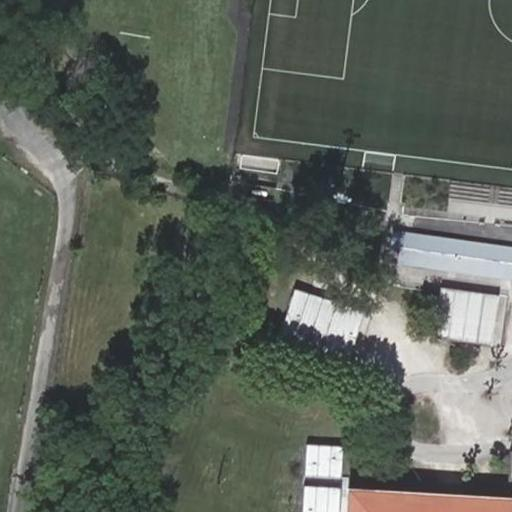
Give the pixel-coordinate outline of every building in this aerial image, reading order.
[(272,195),(244,191),(243,207),(271,210),(272,195)] [(511,244),(392,229),(388,261),(511,277),(511,244)] [(441,285),(435,334),(493,342),(499,292),(441,285)] [(366,311),(295,288),(281,337),(351,359),(366,311)] [(306,475),(343,477),(346,444),(309,441),(306,475)] [(306,483),(304,511),(334,511),(337,485),(306,483)] [(511,511),(511,499),(472,497),(352,489),(351,511),(511,511)]
